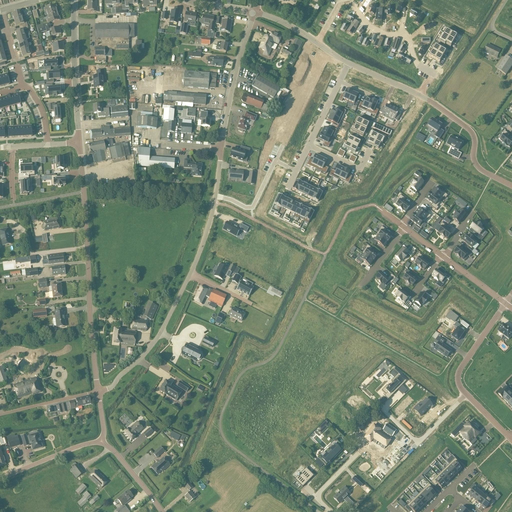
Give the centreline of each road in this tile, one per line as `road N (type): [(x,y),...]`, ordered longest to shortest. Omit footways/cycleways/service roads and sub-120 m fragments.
road 1 (tertiary): [(98,391),(79,142)]
road 2 (residential): [(98,391),(145,353),(168,321),(215,196)]
road 3 (residential): [(317,43),(338,6),(349,2),(369,28),(408,39),(431,76),(420,96)]
road 4 (tertiary): [(79,142),(74,0)]
road 5 (residential): [(221,148),(252,12)]
road 6 (residential): [(511,185),(482,171),(468,128),(420,96)]
